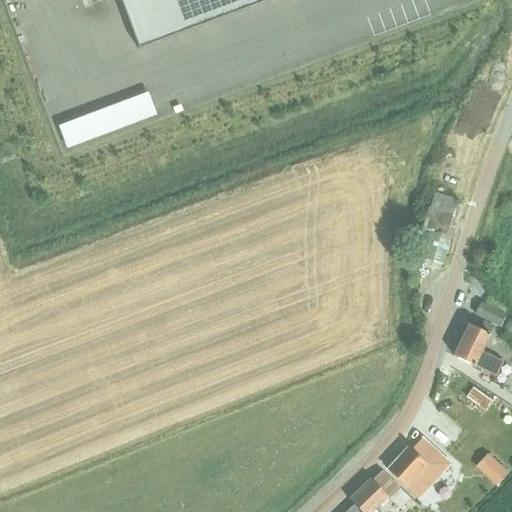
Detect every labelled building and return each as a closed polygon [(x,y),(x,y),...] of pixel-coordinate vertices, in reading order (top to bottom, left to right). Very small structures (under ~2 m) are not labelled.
[(120,0),(138,48),(265,0),(120,0)] [(453,202),(432,196),(424,231),(429,232),(422,258),(442,263),(448,237),(445,236),(453,202)] [(481,304),(476,315),(498,326),(501,321),(504,315),(495,311),(481,304)] [(461,341),(453,356),(495,377),(503,362),(498,360),(488,355),(481,352),(488,337),(493,327),(490,325),(483,322),(481,326),(479,330),(468,325),(461,341)] [(398,458),(387,470),(390,473),(414,495),(419,499),(439,477),(450,465),(450,464),(449,464),(425,442),(422,439),(411,451),(410,452),(407,449),(406,449),(398,458)] [(496,465),(488,473),(489,479),(495,485),(505,474),(496,465)] [(353,504),(360,511),(381,511),(376,507),(386,496),(398,508),(408,497),(396,486),(397,485),(379,467),(369,477),(367,475),(348,494),(350,496),(347,499),(353,504)]
